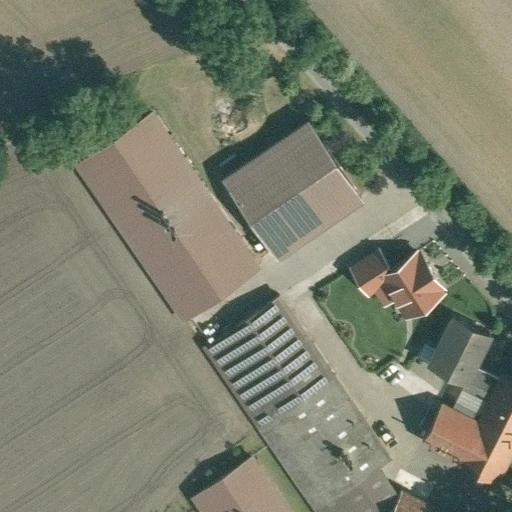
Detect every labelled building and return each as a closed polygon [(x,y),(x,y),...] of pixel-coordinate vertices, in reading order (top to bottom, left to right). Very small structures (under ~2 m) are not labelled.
[(298,111),(211,172),(270,255),(357,194),(298,111)] [(263,270),(153,115),(73,171),(184,326),(263,270)] [(399,299),(408,317),(457,293),(433,246),(398,263),(388,244),(356,260),(374,294),(380,291),(387,305),(399,299)] [(268,302),(207,345),(261,424),(323,382),(268,302)] [(491,330),(456,312),(431,361),(468,379),(492,391),(500,374),(475,362),(491,330)] [(419,348),(396,318),(381,330),(404,360),(419,348)] [(492,391),(478,419),(479,419),(460,456),(459,457),(500,477),(511,452),(511,374),(503,370),(500,374),(492,391)] [(321,511),(390,511),(399,494),(379,465),(392,456),(336,373),(323,382),(261,424),(321,511)] [(468,379),(454,406),(443,401),(437,412),(430,408),(422,423),(429,426),(424,437),(460,456),(479,419),(478,419),(492,391),(468,379)] [(192,500),(201,511),(289,511),(251,458),(192,500)] [(449,511),(403,488),(399,494),(390,511),(449,511)]
